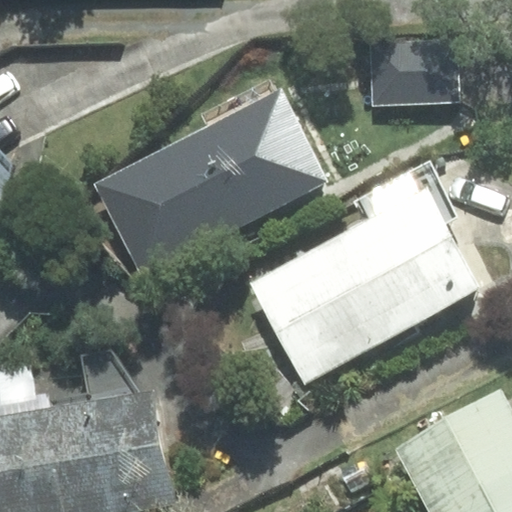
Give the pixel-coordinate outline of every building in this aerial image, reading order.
[(372,41),(374,104),(460,102),(458,38),(372,41)] [(329,181),(282,90),(276,93),(270,81),(204,114),(211,128),(99,185),(146,275),(329,181)] [(0,190),(12,167),(0,154),(0,190)] [(375,221),(256,284),(307,379),(478,289),(444,224),(457,217),(429,163),(363,198),(375,221)] [(0,418),(0,511),(119,511),(173,503),(154,392),(138,395),(109,355),(86,359),(91,403),(0,418)] [(511,511),(511,422),(500,399),(400,449),(432,511),(511,511)]
